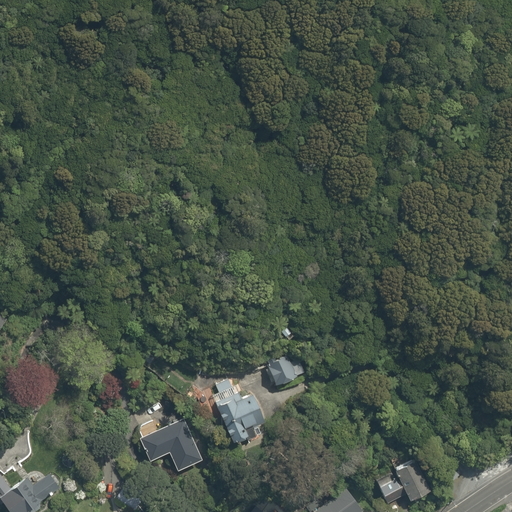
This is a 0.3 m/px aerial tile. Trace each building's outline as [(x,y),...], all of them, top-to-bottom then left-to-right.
[(294,347),(260,363),(270,385),(304,370),(294,347)] [(253,425),(261,421),(246,385),(212,400),(229,441),(244,435),(239,422),(250,418),(253,425)] [(166,449),(173,468),(199,457),(181,411),(133,430),(144,457),(166,449)] [(401,492),(404,498),(429,484),(411,451),(388,464),(390,468),(371,479),(383,501),(401,492)] [(0,504),(5,511),(27,511),(59,490),(47,473),(31,484),(22,473),(5,485),(0,478),(0,504)] [(360,511),(362,511),(343,483),(305,510),(306,511),(360,511)] [(281,511),(261,498),(248,511),(281,511)]
